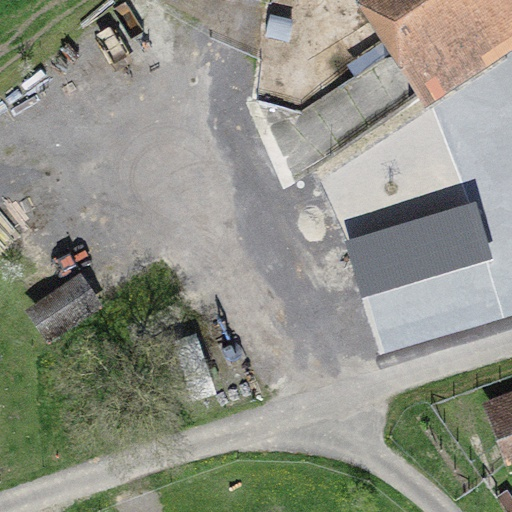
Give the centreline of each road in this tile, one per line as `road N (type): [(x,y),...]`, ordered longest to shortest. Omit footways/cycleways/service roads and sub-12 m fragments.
road 1 (track): [(0,504),(511,346)]
road 2 (track): [(315,404),(421,511)]
